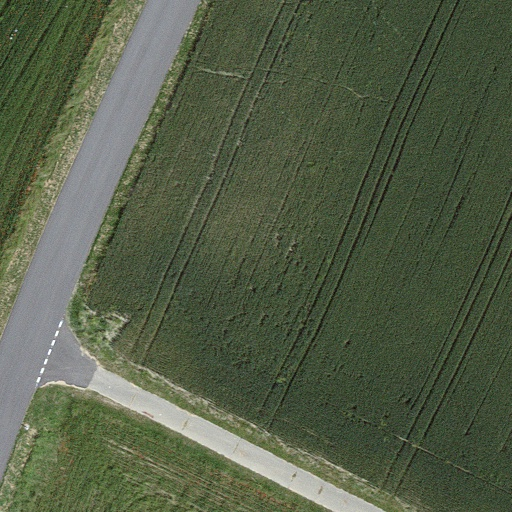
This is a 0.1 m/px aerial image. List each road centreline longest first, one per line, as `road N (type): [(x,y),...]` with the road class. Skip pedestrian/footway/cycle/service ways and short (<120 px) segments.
road 1 (tertiary): [(0,408),(23,341),(181,0)]
road 2 (track): [(23,341),(360,511)]
